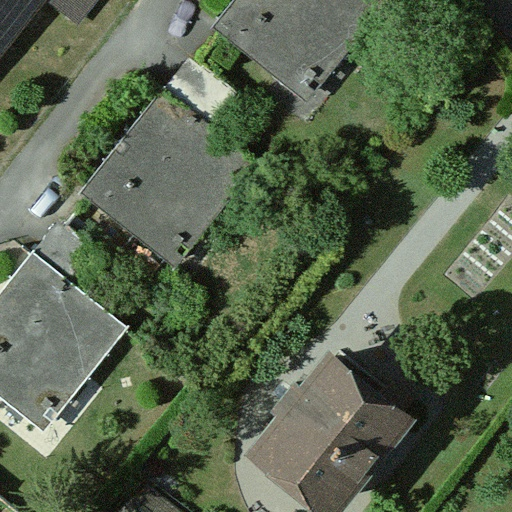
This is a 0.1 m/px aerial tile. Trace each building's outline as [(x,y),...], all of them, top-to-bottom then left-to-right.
[(0,0),(0,46),(36,0),(0,0)] [(93,0),(51,0),(77,21),(93,0)] [(382,0),(224,0),(210,18),(305,95),(382,0)] [(238,87),(191,50),(170,77),(217,114),(238,87)] [(165,81),(80,188),(172,262),(258,155),(165,81)] [(57,216),(0,286),(0,394),(42,427),(127,321),(81,284),(106,254),(57,216)] [(339,339),(327,330),(242,438),(330,507),(415,400),(339,339)] [(182,511),(143,481),(118,511),(182,511)]
